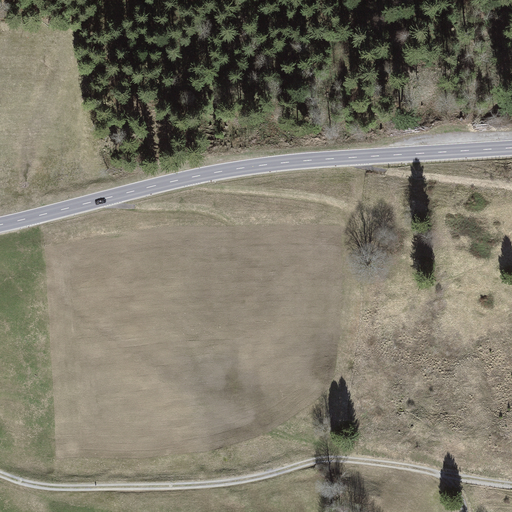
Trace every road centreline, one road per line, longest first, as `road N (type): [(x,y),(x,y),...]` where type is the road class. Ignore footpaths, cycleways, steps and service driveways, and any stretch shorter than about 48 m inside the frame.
road 1 (tertiary): [(0,224),(257,165),(511,145)]
road 2 (track): [(0,477),(58,490),(183,489),(246,483),(330,460),(511,488)]
